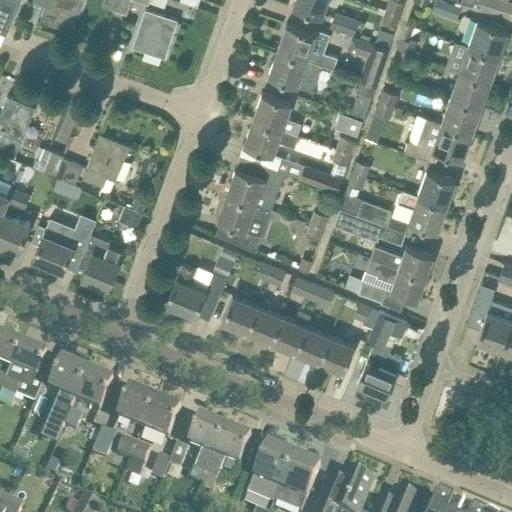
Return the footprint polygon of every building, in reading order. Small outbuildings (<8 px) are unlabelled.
[(0,0),(0,31),(4,33),(6,34),(20,0),(0,0)] [(46,0),(42,15),(70,24),(78,0),(46,0)] [(137,0),(148,3),(149,0),(116,0),(113,9),(126,14),(130,0),(137,0)] [(327,0),(294,0),(293,5),(322,16),(327,0)] [(364,0),(364,2),(385,9),(404,14),(407,0),(388,0),(387,3),(376,0),(364,0)] [(441,0),(436,0),(433,11),(456,19),(461,7),(441,0)] [(511,16),(511,1),(505,0),(475,0),(474,5),(511,16)] [(145,8),(139,26),(133,45),(165,56),(178,19),(145,8)] [(404,14),(385,9),(382,22),(400,27),(404,14)] [(330,25),(354,34),(359,20),(335,11),(330,25)] [(478,19),(468,45),(499,56),(508,30),(478,19)] [(321,41),(318,33),(287,22),(278,48),(307,59),(314,61),(321,41)] [(359,78),(362,78),(377,83),(390,49),(352,35),(347,49),(367,55),(359,78)] [(412,54),(416,43),(400,37),(396,49),(412,54)] [(468,45),(459,71),(490,81),(499,56),(468,45)] [(307,59),(278,48),(268,75),(298,85),(307,59)] [(412,54),(396,49),(392,60),(408,66),(412,54)] [(459,71),(450,97),(481,107),(490,81),(459,71)] [(379,101),(395,106),(399,94),(400,94),(403,83),(391,79),(392,76),(387,74),(379,101)] [(363,116),(371,95),(372,96),(377,84),(377,83),(362,78),(354,101),(329,93),(326,104),(338,108),(346,110),(364,117),(365,116),(363,116)] [(262,91),(253,118),(294,132),(298,120),(287,117),(292,102),(262,91)] [(0,113),(0,150),(15,157),(28,125),(35,106),(8,95),(0,113)] [(426,116),(426,117),(472,133),(481,107),(450,97),(441,122),(426,116)] [(393,112),(395,106),(379,101),(377,107),(393,112)] [(339,112),(334,126),(357,134),(362,120),(339,112)] [(472,133),(426,117),(417,142),(408,139),(404,151),(435,162),(438,151),(463,159),(472,133)] [(294,132),(253,118),(244,144),(273,155),(278,142),(295,147),(299,134),(294,132)] [(83,177),(84,177),(103,185),(107,175),(116,179),(130,145),(101,133),(83,177)] [(352,152),(356,141),(340,135),(336,147),(352,152)] [(56,175),(64,158),(59,156),(60,153),(44,147),(40,159),(36,158),(33,166),(56,175)] [(338,191),(352,152),(336,147),(332,160),(335,161),(331,172),(304,162),(304,163),(281,155),(277,169),(284,172),(338,191)] [(271,209),(271,207),(284,172),(277,169),(240,155),(226,193),(271,209)] [(56,175),(56,176),(75,183),(82,165),(65,158),(64,158),(56,175)] [(357,160),(353,171),(366,176),(370,165),(357,160)] [(427,168),(418,194),(447,204),(456,178),(427,168)] [(353,171),(340,207),(383,223),(405,231),(409,221),(438,231),(447,204),(418,194),(402,189),(394,213),(390,212),(391,209),(356,197),(360,187),(362,188),(366,176),(353,171)] [(0,218),(13,186),(11,185),(8,193),(0,189),(0,218)] [(31,222),(17,216),(21,205),(26,207),(31,195),(22,191),(22,190),(13,186),(0,218),(0,242),(19,251),(31,222)] [(262,234),(271,209),(226,193),(217,219),(239,227),(234,241),(257,248),(262,234)] [(125,204),(119,219),(137,226),(143,211),(125,204)] [(383,223),(340,207),(334,225),(377,240),(379,236),(401,244),(405,231),(383,223)] [(310,222),(325,228),(329,216),(313,211),(310,222)] [(38,224),(32,240),(39,243),(34,257),(63,269),(65,265),(67,261),(78,265),(82,255),(88,240),(97,218),(82,212),(76,227),(50,217),(46,227),(38,224)] [(321,240),(325,228),(310,222),(306,235),(321,240)] [(88,240),(82,255),(90,258),(82,277),(108,287),(112,278),(125,247),(110,241),(104,256),(93,251),(96,243),(89,240),(88,240)] [(375,245),(370,257),(398,267),(426,276),(434,254),(405,244),(401,255),(375,245)] [(224,246),(218,258),(232,264),(238,251),(224,246)] [(398,267),(370,257),(365,270),(377,275),(377,276),(393,282),(390,290),(399,292),(418,299),(426,276),(398,267)] [(267,280),(274,265),(262,260),(256,276),(267,280)] [(303,260),(300,268),(308,271),(311,263),(303,260)] [(498,278),(511,282),(511,264),(504,262),(498,278)] [(213,271),(208,283),(206,288),(191,282),(196,269),(183,263),(177,277),(166,303),(196,315),(199,307),(212,313),(227,277),(213,271)] [(286,270),(274,265),(267,280),(280,286),(286,270)] [(112,278),(108,287),(121,292),(124,283),(112,278)] [(363,278),(358,291),(382,300),(387,287),(363,278)] [(316,301),(322,285),(311,281),(304,296),(316,301)] [(335,291),(322,285),(316,301),(329,306),(335,291)] [(247,331),(248,328),(257,304),(233,293),(222,321),(223,321),(224,318),(237,323),(235,326),(247,331)] [(477,340),(502,349),(511,320),(511,306),(491,299),(477,340)] [(363,324),(372,328),(379,310),(372,307),(372,306),(360,301),(354,316),(365,321),(363,324)] [(271,341),(273,338),(272,338),(282,314),(257,304),(248,328),(261,333),(260,337),(271,341)] [(295,352),(297,348),(306,325),(306,324),(310,313),(300,309),(295,320),(282,314),(272,338),(273,338),(285,343),(284,347),(295,352)] [(379,310),(372,328),(367,337),(375,340),(357,382),(387,394),(390,386),(402,357),(389,351),(391,347),(384,345),(390,330),(401,335),(406,322),(379,310)] [(511,320),(502,349),(511,352),(511,320)] [(320,362),(321,358),(331,335),(306,325),(297,348),(310,353),(308,357),(320,362)] [(0,361),(12,366),(22,342),(0,333),(0,361)] [(321,358),(334,363),(333,367),(344,372),(355,346),(331,335),(321,358)] [(2,390),(0,394),(0,404),(11,409),(17,395),(26,399),(36,376),(38,377),(48,353),(22,342),(12,366),(8,376),(2,390)] [(65,426),(72,411),(76,400),(88,370),(62,359),(50,389),(54,390),(50,398),(57,401),(45,431),(60,438),(65,426)] [(114,380),(88,370),(76,400),(102,410),(114,380)] [(117,418),(143,428),(156,398),(130,387),(117,418)] [(156,398),(143,428),(169,439),(182,408),(156,398)] [(83,416),(72,411),(65,426),(77,431),(83,416)] [(204,482),(226,427),(200,416),(189,444),(203,450),(192,477),(204,482)] [(252,437),(226,427),(204,482),(205,482),(216,487),(226,459),(240,465),(252,437)] [(93,452),(107,458),(117,434),(103,428),(93,452)] [(131,459),(138,443),(124,437),(117,453),(131,459)] [(151,448),(138,443),(131,459),(145,464),(151,448)] [(170,465),(181,469),(189,449),(178,444),(170,465)] [(281,487),(295,455),(284,450),(283,452),(269,446),(270,445),(269,444),(255,476),(248,493),(274,504),(281,487)] [(17,445),(11,459),(24,464),(30,451),(17,445)] [(295,455),(281,487),(307,498),(321,465),(319,465),(319,466),(305,461),(305,459),(295,455)] [(52,458),(47,469),(56,473),(60,462),(52,458)] [(322,493),(314,511),(338,511),(339,510),(344,511),(360,511),(374,480),(346,468),(333,498),(322,493)] [(205,482),(203,487),(214,492),(216,487),(205,482)] [(386,511),(419,511),(424,501),(396,489),(386,511)] [(0,511),(5,511),(12,499),(1,493),(0,494),(0,511)] [(85,493),(75,511),(96,511),(101,501),(85,493)] [(475,511),(440,496),(432,511),(475,511)] [(20,511),(24,504),(19,502),(12,499),(5,511),(20,511)]
